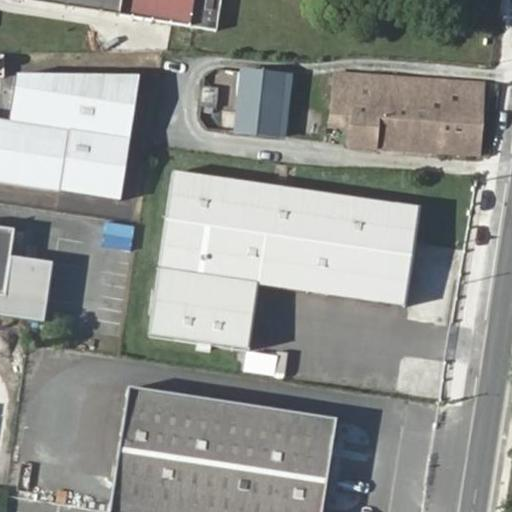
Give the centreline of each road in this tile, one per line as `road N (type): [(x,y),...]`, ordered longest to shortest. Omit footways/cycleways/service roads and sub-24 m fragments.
road 1 (unclassified): [(474,511),(511,269)]
road 2 (unknown): [(0,210),(77,223),(94,235),(81,329)]
